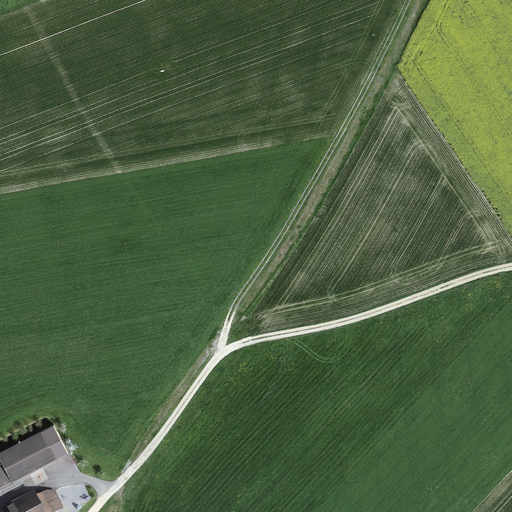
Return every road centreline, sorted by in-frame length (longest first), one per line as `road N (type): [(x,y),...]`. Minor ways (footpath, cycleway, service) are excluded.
road 1 (track): [(92,511),(140,464),(223,354),(511,270)]
road 2 (track): [(223,354),(232,318),(409,0)]
